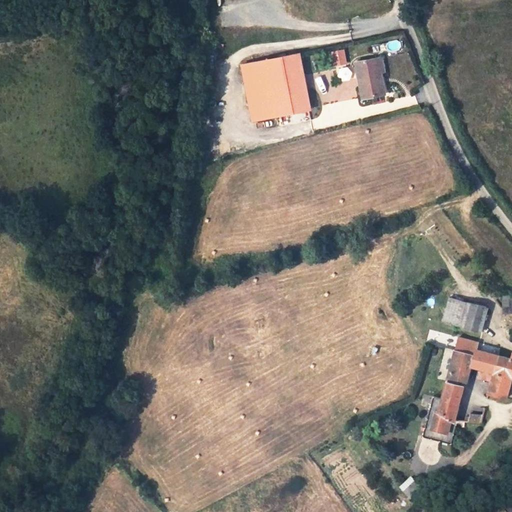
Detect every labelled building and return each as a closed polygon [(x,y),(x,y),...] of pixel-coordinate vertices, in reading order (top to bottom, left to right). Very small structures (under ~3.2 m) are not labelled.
[(376,58),(383,57),(385,57),(383,44),(371,46),(373,56),(376,58)] [(300,51),(239,64),(251,122),(312,109),(300,51)] [(386,72),(383,57),(376,58),(373,56),(352,60),(360,100),(387,95),(383,73),(386,72)] [(442,321),(481,332),(488,307),(449,296),(442,321)] [(511,307),(502,307),(502,297),(489,296),(489,312),(511,313),(511,307)] [(502,307),(511,307),(511,297),(502,297),(502,307)] [(495,373),(490,384),(487,391),(505,397),(511,378),(511,377),(511,359),(478,350),(479,346),(458,340),(455,351),(476,357),(473,366),(481,368),(495,373)] [(446,380),(463,385),(468,370),(472,371),(473,366),(476,357),(455,351),(446,380)] [(495,373),(481,368),(477,379),(490,384),(495,373)] [(446,380),(442,398),(438,411),(435,410),(430,426),(445,430),(449,417),(453,418),(463,385),(446,380)] [(438,411),(442,398),(432,395),(421,436),(449,444),(457,419),(453,418),(449,417),(445,430),(430,426),(435,410),(438,411)] [(483,408),(471,406),(468,421),(479,423),(480,423),(483,408)] [(473,482),(456,466),(452,470),(469,486),(473,482)] [(460,493),(445,478),(441,482),(457,496),(460,493)] [(403,493),(409,498),(421,486),(415,480),(403,493)]
